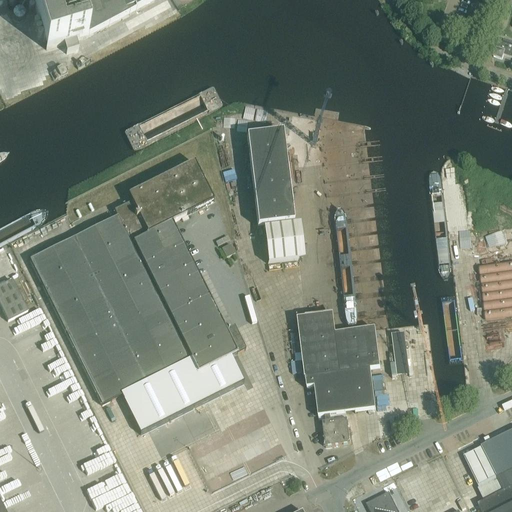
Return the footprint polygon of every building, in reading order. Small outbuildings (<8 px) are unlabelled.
[(17,0),(20,8),(32,5),(46,51),(86,39),(159,0),(17,0)] [(490,52),(494,53),(493,57),(501,60),(503,55),(506,56),(511,58),(511,57),(511,42),(503,40),(502,43),(493,41),(490,52)] [(325,125),(326,140),(338,140),(338,125),(325,125)] [(252,186),(257,228),(293,224),(282,134),(246,138),(250,175),(252,186)] [(313,153),(295,153),(296,178),(314,177),(313,153)] [(233,328),(225,333),(172,224),(213,203),(194,164),(127,197),(131,204),(114,212),(116,219),(29,262),(102,407),(191,363),(197,375),(237,355),(245,352),(233,328)] [(221,250),(226,260),(235,255),(230,246),(221,250)] [(253,250),(254,263),(265,262),(264,249),(253,250)] [(0,288),(0,308),(8,323),(27,314),(12,283),(0,288)] [(343,300),(359,298),(358,283),(341,285),(343,300)] [(357,301),(343,303),(344,309),(349,308),(351,327),(360,326),(357,301)] [(95,420),(89,423),(46,310),(25,318),(32,336),(4,346),(17,380),(19,379),(44,443),(52,440),(58,455),(102,438),(95,420)] [(305,319),(305,320),(297,321),(305,380),(306,380),(307,390),(315,389),(318,419),(338,416),(345,415),(375,412),(370,372),(380,371),(375,331),(335,336),(333,316),(305,319)] [(394,357),(406,355),(402,325),(390,327),(394,357)] [(395,372),(410,371),(409,362),(394,363),(395,372)] [(290,372),(290,388),(303,388),(302,371),(290,372)] [(322,424),(325,449),(350,446),(347,421),(322,424)] [(407,485),(414,505),(452,490),(444,471),(407,485)] [(511,511),(511,473),(497,481),(497,482),(503,493),(478,506),(480,511),(511,511)] [(32,511),(31,508),(42,504),(34,485),(7,496),(13,511),(32,511)] [(365,505),(368,511),(397,511),(389,494),(365,505)]
